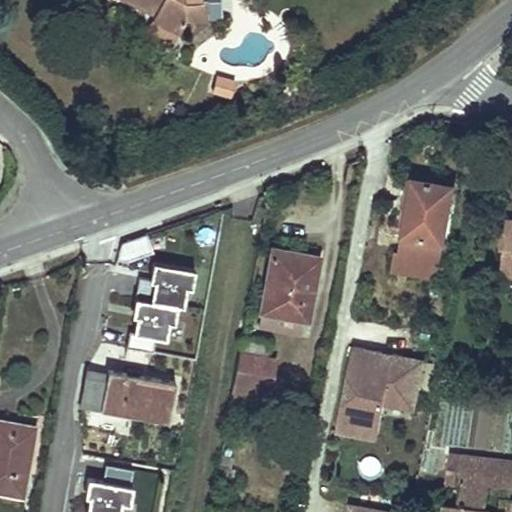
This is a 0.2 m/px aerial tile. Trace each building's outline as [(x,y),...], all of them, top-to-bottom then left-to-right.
[(129,0),(153,12),(151,15),(182,29),(186,21),(209,20),(207,0),(129,0)] [(176,43),(182,29),(151,15),(145,28),(176,43)] [(215,78),(211,93),(234,100),(238,84),(215,78)] [(442,243),(454,185),(413,177),(403,235),(442,243)] [(511,220),(510,220),(509,234),(503,234),(502,247),(508,247),(505,273),(511,273),(511,220)] [(152,253),(145,235),(119,244),(116,260),(125,262),(152,253)] [(437,280),(442,243),(403,235),(400,251),(395,250),(391,271),(437,280)] [(307,255),(272,249),(258,327),(299,333),(302,318),(307,319),(313,287),(302,285),(307,255)] [(313,287),(318,257),(307,255),(302,285),(313,287)] [(191,287),(194,269),(152,262),(149,279),(138,277),(135,297),(177,305),(183,306),(186,287),(191,287)] [(166,339),(169,322),(174,323),(177,305),(135,297),(132,315),(136,316),(133,332),(129,331),(126,347),(153,352),(155,337),(166,339)] [(270,344),(242,338),(239,352),(266,357),(270,344)] [(380,352),(351,346),(333,431),(361,436),(366,414),(379,416),(382,403),(412,409),(422,360),(391,354),(390,360),(379,357),(380,352)] [(266,357),(239,352),(233,383),(266,389),(270,390),(275,359),(266,357)] [(85,371),(79,407),(168,422),(176,382),(107,369),(106,374),(85,371)] [(266,389),(233,383),(230,398),(263,404),(266,389)] [(366,414),(361,436),(375,439),(379,416),(366,414)] [(7,421),(0,419),(0,492),(21,496),(33,433),(6,429),(7,421)] [(34,426),(7,421),(6,429),(33,433),(34,426)] [(511,511),(511,501),(511,491),(511,461),(450,454),(447,481),(465,483),(463,504),(449,503),(447,511),(511,511)] [(222,456),(219,474),(231,476),(233,467),(231,467),(232,458),(222,456)] [(128,504),(132,486),(129,485),(132,469),(105,464),(102,481),(87,478),(84,496),(88,496),(85,511),(118,511),(121,502),(128,504)] [(18,511),(21,496),(0,492),(0,510),(12,511),(18,511)]
